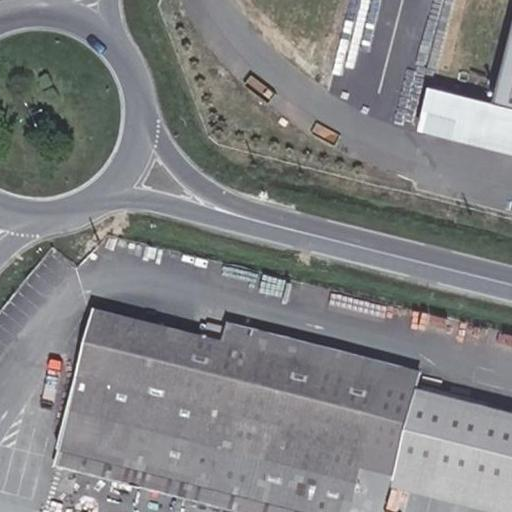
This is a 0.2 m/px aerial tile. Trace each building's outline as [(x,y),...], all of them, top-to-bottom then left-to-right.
[(511,12),(491,101),(424,85),(416,125),(511,148),(511,12)] [(73,256),(83,265),(96,248),(85,240),(73,256)] [(103,303),(67,449),(192,480),(212,399),(375,440),(399,351),(233,310),(227,335),(103,303)] [(511,331),(498,327),(492,347),(511,352),(511,331)] [(192,480),(67,449),(63,468),(242,511),(357,511),(372,451),(511,484),(511,404),(428,384),(434,359),(399,351),(375,440),(212,399),(192,480)]
